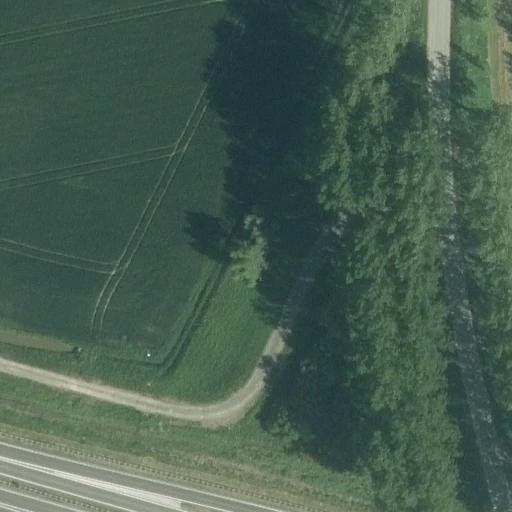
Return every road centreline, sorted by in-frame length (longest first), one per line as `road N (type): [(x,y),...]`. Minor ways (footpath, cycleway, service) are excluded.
road 1 (track): [(0,364),(184,415),(220,412),(254,387),(331,228),(447,196)]
road 2 (unclassified): [(502,511),(462,346),(440,118),(445,0)]
road 3 (trunk): [(243,511),(0,452)]
road 4 (trunk): [(176,511),(0,460)]
